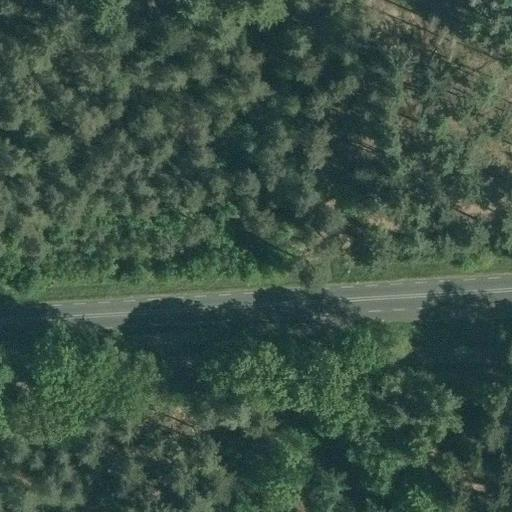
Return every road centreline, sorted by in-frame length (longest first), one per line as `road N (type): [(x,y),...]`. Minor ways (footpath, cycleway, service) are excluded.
road 1 (unclassified): [(0,386),(403,365)]
road 2 (primary): [(0,323),(402,298)]
